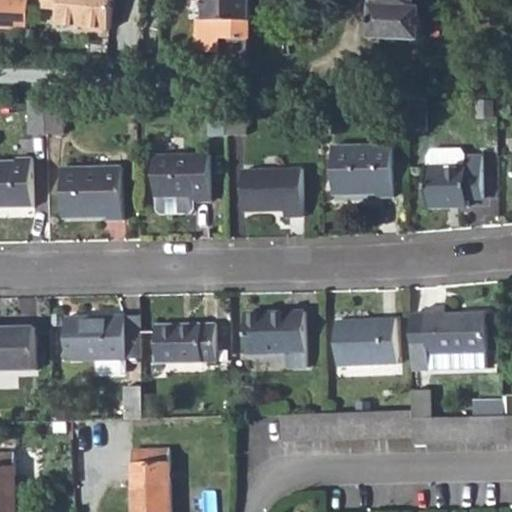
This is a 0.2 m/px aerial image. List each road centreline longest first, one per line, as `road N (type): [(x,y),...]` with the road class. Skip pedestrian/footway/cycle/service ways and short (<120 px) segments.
road 1 (residential): [(0,273),(511,253)]
road 2 (residential): [(0,75),(273,86)]
road 3 (residential): [(511,471),(286,480),(258,498),(256,511)]
